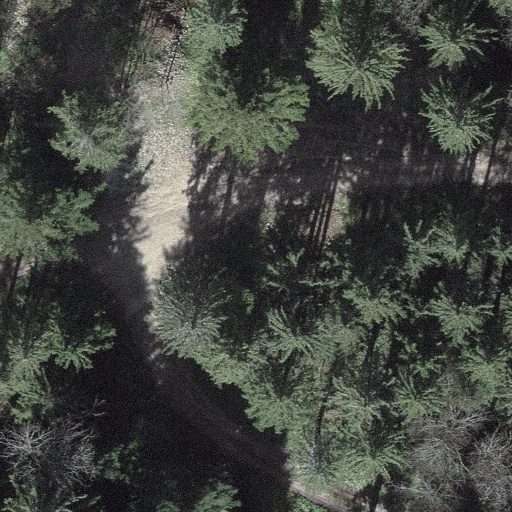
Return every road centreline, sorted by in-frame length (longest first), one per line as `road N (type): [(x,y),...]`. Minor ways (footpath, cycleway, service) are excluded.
road 1 (track): [(124,214),(137,303),(194,401),(294,476),(369,511)]
road 2 (track): [(124,214),(359,176),(511,173)]
road 3 (track): [(0,256),(124,214)]
